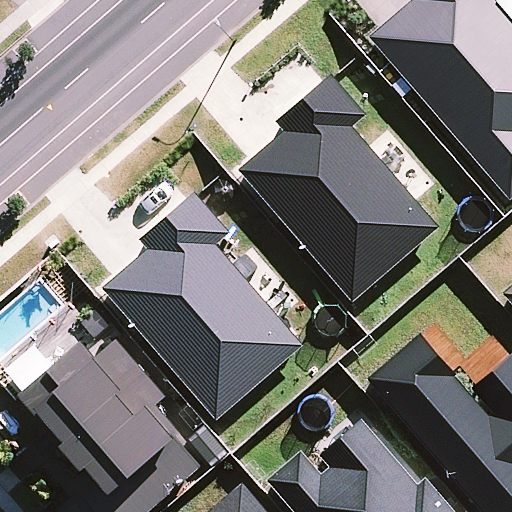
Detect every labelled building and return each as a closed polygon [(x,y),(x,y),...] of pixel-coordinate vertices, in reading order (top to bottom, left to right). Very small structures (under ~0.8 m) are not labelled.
[(505,207),(511,201),(511,24),(492,1),(493,0),(409,0),(413,5),(367,42),(505,207)] [(352,307),(439,232),(352,132),(366,119),(329,79),(274,127),(283,136),(237,175),(352,307)] [(147,253),(100,292),(216,424),(302,349),(215,248),(230,237),(195,199),(192,196),(138,244),(147,253)] [(511,288),(501,298),(511,311),(511,288)] [(417,337),(367,382),(477,511),(511,511),(511,356),(470,391),(491,416),(488,420),(417,337)] [(88,511),(152,511),(199,471),(149,414),(165,400),(114,342),(93,361),(80,345),(15,400),(62,452),(57,456),(79,482),(68,490),(88,511)] [(300,440),(265,470),(300,511),(460,511),(423,468),(417,474),(358,407),(315,446),(325,458),(319,463),(300,440)] [(276,511),(243,474),(196,511),(276,511)]
